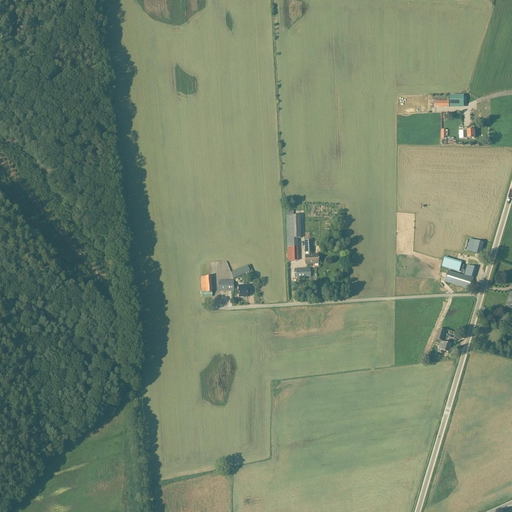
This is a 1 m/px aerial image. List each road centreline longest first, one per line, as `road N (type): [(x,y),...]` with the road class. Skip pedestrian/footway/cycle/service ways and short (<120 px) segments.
road 1 (residential): [(480,296),(216,308),(214,277)]
road 2 (unclassified): [(480,296),(417,511)]
